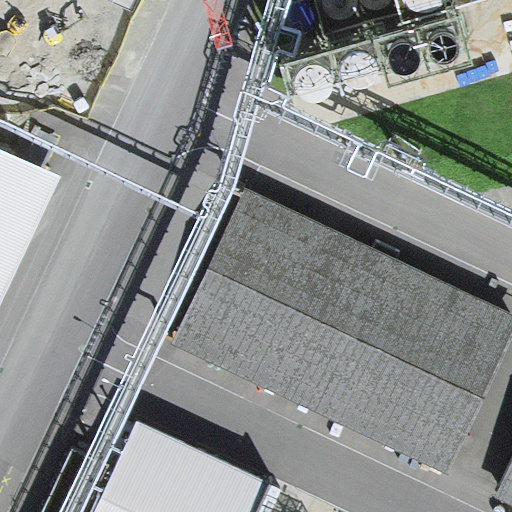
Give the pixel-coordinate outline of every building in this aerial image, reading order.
[(467,0),(320,0),(329,39),(344,35),(351,68),(477,40),(467,0)] [(0,137),(0,255),(46,158),(0,137)] [(511,310),(511,304),(244,176),(170,339),(442,461),(511,310)] [(242,511),(261,470),(129,413),(86,511),(242,511)] [(511,431),(485,491),(511,503),(511,431)]
